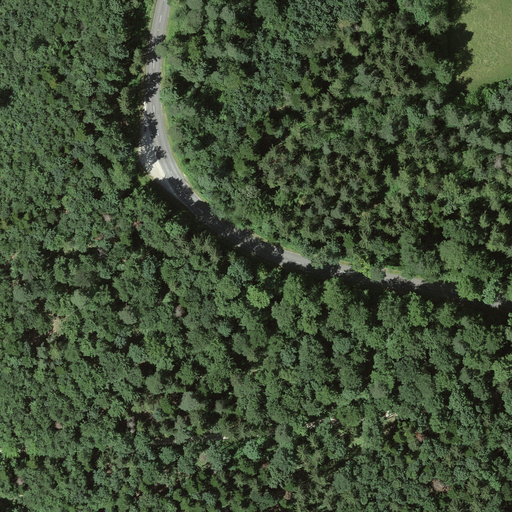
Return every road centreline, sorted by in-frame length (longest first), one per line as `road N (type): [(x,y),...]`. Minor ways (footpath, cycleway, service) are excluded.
road 1 (tertiary): [(164,0),(152,65),(156,133),(188,203),(276,256),(511,304)]
road 2 (track): [(511,388),(465,404),(285,430),(0,449)]
